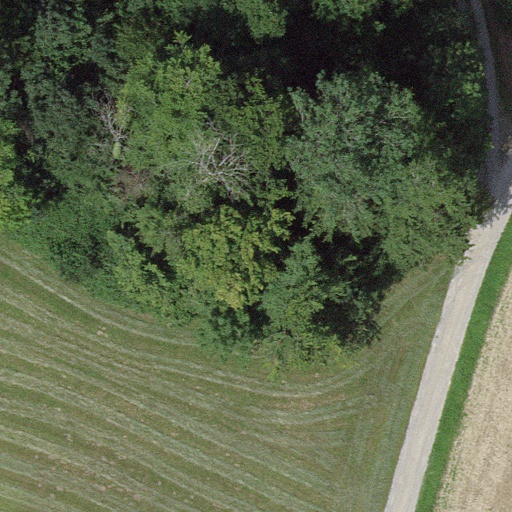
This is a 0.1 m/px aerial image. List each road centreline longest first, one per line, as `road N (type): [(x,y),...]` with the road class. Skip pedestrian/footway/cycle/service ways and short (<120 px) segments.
road 1 (track): [(511,147),(483,189),(395,511)]
road 2 (track): [(483,189),(484,105),(467,0)]
